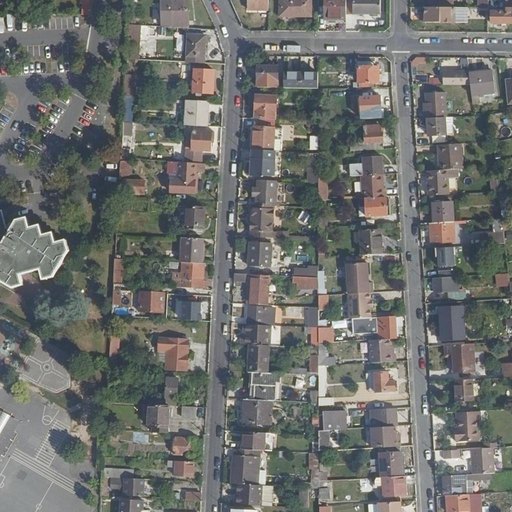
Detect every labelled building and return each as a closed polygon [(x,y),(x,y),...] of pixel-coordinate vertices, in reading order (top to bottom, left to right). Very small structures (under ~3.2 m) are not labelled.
[(80,0),(80,13),(91,14),(91,0),(80,0)] [(187,20),(187,0),(178,0),(171,0),(172,26),(187,27),(187,26),(194,26),(193,20),(187,20)] [(267,0),(247,0),(248,10),(268,11),(267,0)] [(309,15),(309,0),(291,0),(291,16),(309,15)] [(346,19),(345,0),(324,0),(324,19),(346,19)] [(381,13),(381,0),(353,0),(353,13),(381,13)] [(470,23),(470,7),(453,7),(432,7),(427,7),(427,22),(470,23)] [(511,21),(511,8),(506,8),(506,11),(492,11),(492,22),(511,21)] [(138,59),(140,24),(134,24),(129,23),(127,58),(138,59)] [(204,58),(206,35),(188,34),(186,56),(204,58)] [(276,90),(277,67),(258,66),(258,89),(276,90)] [(379,83),(379,68),(359,68),(359,90),(376,89),(376,83),(379,83)] [(213,94),(214,71),(197,69),(196,93),(213,94)] [(497,91),(495,70),(471,73),(472,85),(474,94),(497,91)] [(471,73),(471,72),(444,72),(443,84),(472,85),(471,73)] [(319,89),(319,74),(285,73),(284,88),(319,89)] [(415,81),(426,83),(427,75),(416,73),(415,81)] [(134,96),(134,85),(125,85),(125,96),(134,96)] [(449,116),(447,92),(427,93),(428,109),(426,109),(426,118),(429,117),(446,116),(449,116)] [(275,120),(276,97),(257,96),(256,119),(275,120)] [(383,111),(382,99),(376,99),(376,96),(365,96),(366,112),(374,112),(374,120),(380,119),(379,112),(383,111)] [(123,120),(132,121),(132,98),(123,98),(123,120)] [(207,126),(209,101),(188,100),(186,125),(207,126)] [(448,141),(446,116),(429,117),(430,135),(433,135),(433,142),(448,141)] [(130,135),(132,123),(123,122),(122,134),(130,135)] [(384,149),(384,133),(382,133),(382,126),(366,127),(367,142),(351,143),(351,151),(384,149)] [(283,151),(284,129),(255,127),(254,150),(275,151),(283,151)] [(205,153),(206,136),(188,135),(187,151),(184,151),(183,162),(198,163),(198,152),(205,153)] [(309,135),(309,149),(317,149),(317,135),(309,135)] [(96,149),(99,144),(90,139),(83,150),(99,159),(103,153),(96,149)] [(464,168),(463,143),(440,145),(441,170),(454,169),(464,168)] [(274,176),(275,151),(254,150),(253,150),(251,177),(263,177),(263,176),(274,176)] [(383,174),(382,156),(365,157),(366,175),(383,174)] [(143,194),(144,180),(128,179),(129,160),(121,159),(120,179),(125,179),(124,192),(143,194)] [(196,193),(198,172),(207,173),(207,164),(198,163),(183,162),(175,161),(172,192),(196,193)] [(316,167),(307,168),(307,182),(317,182),(316,167)] [(451,194),(450,178),(455,178),(454,169),(441,170),(429,170),(430,195),(451,194)] [(384,187),(384,174),(383,174),(366,175),(363,176),(363,198),(366,198),(374,197),(387,196),(387,187),(384,187)] [(331,192),(331,186),(327,186),(326,178),(319,179),(319,201),(327,200),(327,192),(331,192)] [(277,205),(278,181),(260,180),(259,189),(254,189),(254,195),(259,195),(258,205),(273,205),(277,205)] [(388,215),(387,198),(374,199),(374,197),(366,198),(367,216),(388,215)] [(511,229),(510,222),(509,222),(506,200),(501,201),(504,230),(511,229)] [(454,221),(453,201),(434,202),(434,222),(454,221)] [(271,238),(273,205),(258,205),(252,204),(251,237),(271,238)] [(204,228),(205,206),(188,206),(187,227),(204,228)] [(58,242),(54,232),(45,235),(42,224),(31,226),(29,216),(18,219),(12,229),(7,227),(4,216),(8,215),(6,208),(0,209),(0,279),(14,286),(24,284),(21,275),(41,269),(44,279),(54,277),(70,250),(68,240),(58,242)] [(300,211),(299,223),(307,224),(308,212),(300,211)] [(455,240),(454,221),(434,222),(431,222),(432,241),(455,240)] [(464,233),(464,222),(456,222),(456,233),(464,233)] [(384,254),(382,229),(362,231),(364,255),(384,254)] [(506,243),(505,236),(489,236),(490,244),(506,243)] [(202,264),(203,238),(183,237),(181,262),(202,264)] [(270,267),(272,243),(251,242),(249,267),(270,267)] [(459,265),(458,256),(462,256),(461,245),(440,247),(441,265),(459,265)] [(203,288),(204,264),(202,264),(181,262),(172,262),(171,268),(178,269),(179,266),(184,266),(183,280),(177,280),(176,286),(203,288)] [(374,292),(374,281),(370,281),(369,262),(348,263),(350,293),(371,292),(374,292)] [(319,278),(319,271),(319,267),(308,266),(308,269),(295,269),(295,276),(319,278)] [(455,276),(455,267),(439,267),(439,277),(455,276)] [(267,305),(269,275),(249,274),(249,281),(248,281),(248,284),(251,284),(250,304),(267,305)] [(319,288),(319,278),(295,276),(292,276),(292,281),(296,281),(296,287),(319,288)] [(460,297),(460,291),(451,291),(451,286),(458,286),(458,276),(455,276),(439,277),(435,277),(435,292),(448,292),(448,298),(460,297)] [(128,295),(129,283),(114,282),(113,311),(116,311),(117,308),(119,308),(120,295),(128,295)] [(163,312),(164,293),(141,291),(139,311),(163,312)] [(372,316),(371,292),(350,293),(351,318),(372,316)] [(198,320),(199,295),(180,294),(179,319),(198,320)] [(327,310),(328,295),(319,295),(319,308),(319,310),(327,310)] [(464,337),(463,306),(442,307),(444,338),(464,337)] [(274,326),(275,309),(249,307),(248,324),(270,325),(274,326)] [(319,310),(319,308),(310,308),(310,328),(319,329),(319,310)] [(397,337),(396,315),(378,316),(378,338),(391,337),(397,337)] [(355,332),(368,330),(366,317),(352,320),(355,332)] [(270,345),(270,325),(248,324),(247,336),(241,336),(241,343),(250,344),(269,345),(270,345)] [(109,335),(109,355),(119,355),(119,336),(109,335)] [(394,352),(393,345),(391,345),(391,337),(378,338),(371,339),(372,361),(397,360),(396,352),(394,352)] [(188,370),(190,340),(156,338),(155,348),(163,348),(162,369),(188,370)] [(334,363),(334,356),(326,356),(325,341),(324,341),(319,342),(319,358),(319,364),(334,363)] [(475,369),(474,342),(446,343),(447,355),(453,355),(454,370),(475,369)] [(267,373),(269,345),(250,344),(248,372),(267,373)] [(388,379),(388,371),(374,372),(374,390),(395,389),(394,379),(388,379)] [(279,402),(281,374),(267,373),(248,372),(247,385),(252,385),(251,400),(272,401),(279,402)] [(474,399),(473,377),(456,378),(456,399),(474,399)] [(175,405),(177,378),(167,378),(165,405),(169,405),(175,405)] [(332,404),(332,395),(319,396),(319,405),(332,404)] [(271,425),(272,401),(251,400),(246,400),(244,423),(271,425)] [(169,427),(169,405),(165,405),(150,404),(148,426),(151,426),(151,432),(166,433),(166,427),(169,427)] [(196,418),(197,407),(183,406),(183,417),(196,418)] [(396,425),(396,407),(371,408),(372,426),(396,425)] [(343,428),(343,408),(323,409),(324,429),(343,428)] [(480,438),(479,417),(482,416),(481,409),(457,410),(458,429),(456,429),(456,440),(480,438)] [(401,445),(401,437),(397,437),(396,425),(372,426),(373,446),(401,445)] [(264,451),(265,433),(246,432),(246,441),(242,441),(241,449),(261,451),(264,451)] [(194,455),(195,439),(174,438),(173,454),(194,455)] [(494,470),(492,446),(471,447),(472,472),(494,470)] [(459,456),(458,448),(443,449),(444,457),(459,456)] [(259,485),(261,451),(241,449),(236,449),(235,468),(233,467),(232,483),(240,484),(259,485)] [(403,474),(402,450),(382,451),(383,475),(403,474)] [(319,469),(319,454),(311,454),(311,469),(319,469)] [(193,477),(194,462),(171,460),(171,467),(175,467),(175,476),(193,477)] [(134,478),(135,469),(114,467),(113,476),(134,478)] [(468,492),(466,472),(443,474),(445,494),(447,494),(468,492)] [(407,493),(406,474),(403,474),(383,475),(384,494),(407,493)] [(143,495),(144,484),(141,483),(141,478),(134,478),(113,476),(112,476),(111,487),(125,488),(125,494),(143,495)] [(328,498),(328,487),(326,487),(326,478),(319,479),(319,488),(319,499),(328,498)] [(262,505),(263,485),(259,485),(240,484),(238,504),(262,505)] [(84,499),(65,489),(0,488),(0,511),(82,511),(84,508),(84,499)] [(319,499),(319,488),(309,488),(309,499),(319,499)] [(482,511),(481,492),(468,492),(447,494),(449,510),(465,510),(465,511),(482,511)] [(150,511),(150,509),(144,509),(144,500),(122,499),(121,511),(150,511)] [(405,511),(405,510),(401,510),(401,499),(379,501),(379,511),(405,511)]
